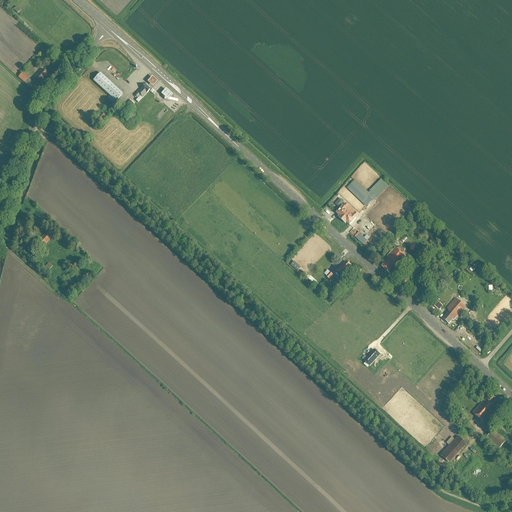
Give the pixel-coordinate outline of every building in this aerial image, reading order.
[(40,84),(47,75),(46,74),(47,73),(44,70),(43,71),(41,70),(34,78),(40,84)] [(24,83),(28,79),(28,78),(22,73),(21,75),(18,78),(19,78),(24,83)] [(116,103),(123,95),(112,84),(100,74),(93,82),(104,92),(116,103)] [(158,82),(152,77),(148,82),(153,87),(158,82)] [(137,94),(134,97),(138,99),(140,97),(142,99),(150,90),(144,85),(137,94)] [(173,95),(166,89),(162,95),(169,101),(173,95)] [(127,112),(134,105),(130,101),(123,108),(127,112)] [(98,127),(105,119),(104,118),(105,117),(101,113),(93,123),(98,127)] [(371,181),(375,185),(380,180),(376,176),(371,181)] [(374,202),(389,186),(382,179),(369,193),(356,180),(348,188),(364,204),(370,198),(374,202)] [(358,216),(355,213),(352,217),(345,211),(348,207),(345,204),(343,207),(336,214),(339,217),(338,218),(345,224),(346,223),(349,226),(356,218),(358,216)] [(351,232),(364,245),(368,241),(355,228),(351,232)] [(45,236),(44,235),(37,243),(43,248),(51,240),(46,235),(45,236)] [(385,263),(382,267),(388,273),(396,265),(397,267),(406,257),(396,248),(387,257),(388,258),(384,262),(385,263)] [(299,271),(302,268),(295,262),(292,265),(299,271)] [(342,265),(337,271),(343,277),(348,271),(347,270),(350,266),(346,263),(343,266),(342,265)] [(47,272),(52,267),(48,264),(44,269),(47,272)] [(449,313),(443,319),(449,325),(452,321),(453,320),(453,321),(454,321),(457,317),(459,315),(460,315),(463,312),(466,308),(464,307),(455,299),(447,309),(449,313)] [(380,356),(374,350),(364,361),(370,367),(380,356)] [(485,424),(497,410),(492,405),(497,401),(490,395),(486,400),(486,399),(473,414),(485,424)] [(498,451),(506,442),(494,431),(486,440),(498,451)] [(447,443),(450,445),(442,455),(452,464),(469,444),(459,436),(456,439),(453,437),(447,443)]
